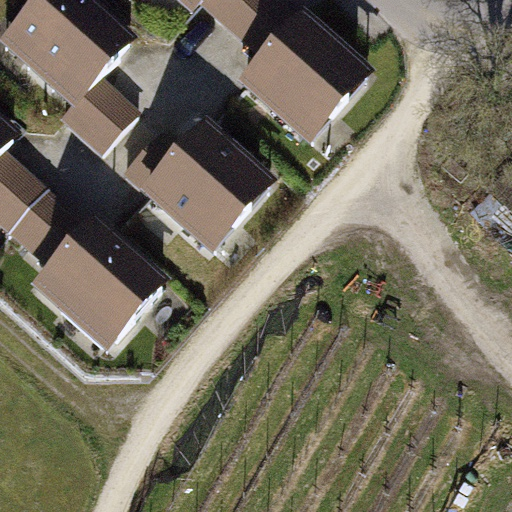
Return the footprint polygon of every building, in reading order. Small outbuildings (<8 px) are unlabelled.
[(131,49),(75,0),(51,0),(7,50),(76,111),(131,49)] [(205,0),(176,0),(193,14),(205,0)] [(369,82),(304,28),(248,94),(313,148),(369,82)] [(0,159),(13,144),(0,133),(0,159)] [(269,192),(205,138),(150,202),(214,256),(269,192)] [(159,292),(93,236),(42,295),(109,351),(159,292)]
